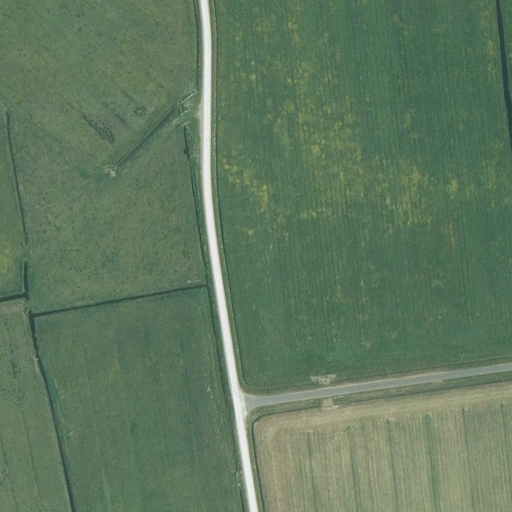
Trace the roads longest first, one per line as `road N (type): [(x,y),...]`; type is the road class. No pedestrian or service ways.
road 1 (unclassified): [(234,406),(205,187),(203,0)]
road 2 (unclassified): [(234,406),(511,367)]
